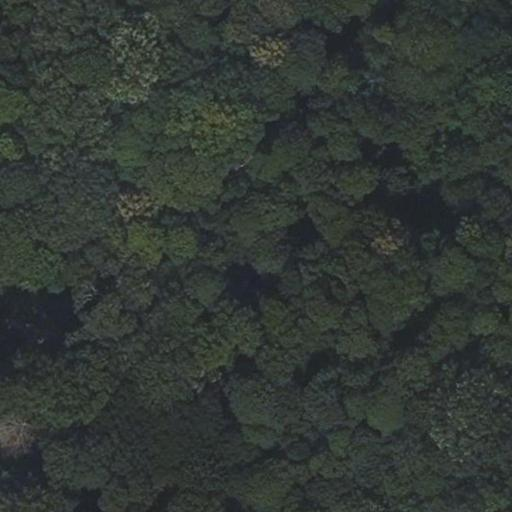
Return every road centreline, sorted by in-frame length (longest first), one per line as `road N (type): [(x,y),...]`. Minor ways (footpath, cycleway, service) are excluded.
road 1 (track): [(136,410),(511,278)]
road 2 (track): [(136,410),(81,359),(15,314),(0,314)]
